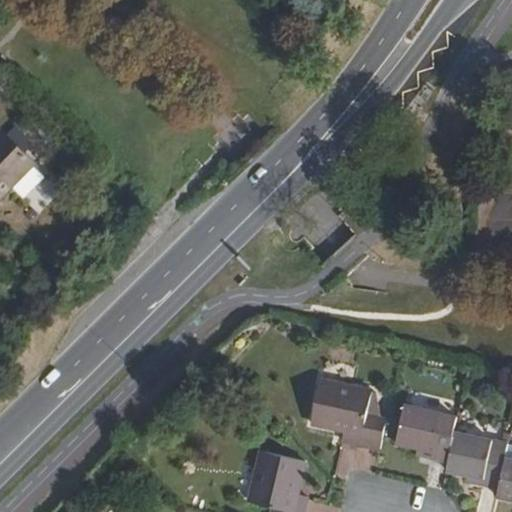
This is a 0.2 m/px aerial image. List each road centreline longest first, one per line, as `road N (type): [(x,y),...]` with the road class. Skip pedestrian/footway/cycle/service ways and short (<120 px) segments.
road 1 (primary): [(0,453),(320,139)]
road 2 (primary): [(320,139),(378,98),(458,0)]
road 3 (primary): [(413,0),(320,139)]
